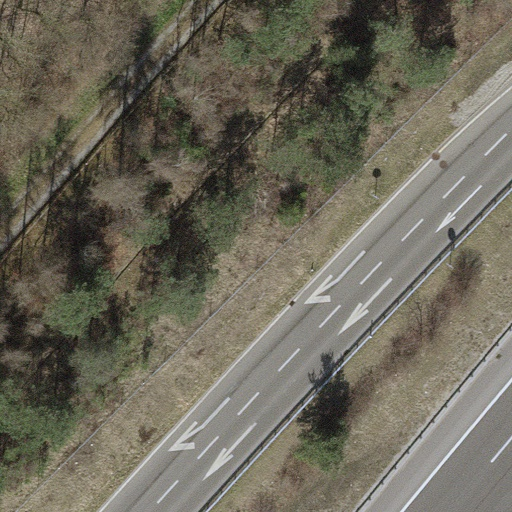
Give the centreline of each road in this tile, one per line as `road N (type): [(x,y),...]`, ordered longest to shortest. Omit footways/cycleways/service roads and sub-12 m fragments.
road 1 (motorway): [(511,156),(173,511)]
road 2 (track): [(0,236),(207,0)]
